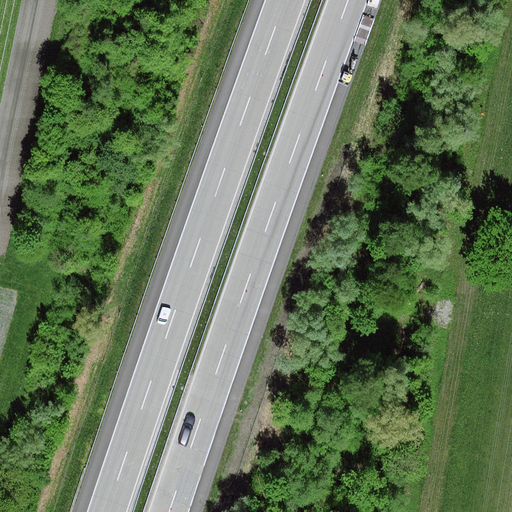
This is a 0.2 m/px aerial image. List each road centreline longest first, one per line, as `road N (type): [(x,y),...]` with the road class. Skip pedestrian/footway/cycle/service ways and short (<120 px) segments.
road 1 (motorway): [(285,0),(107,511)]
road 2 (motorway): [(173,511),(350,0)]
